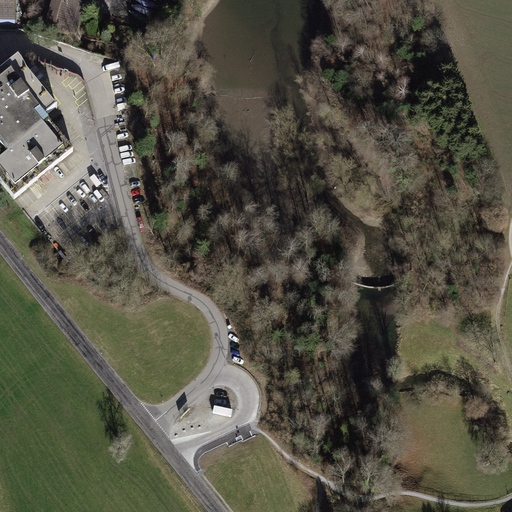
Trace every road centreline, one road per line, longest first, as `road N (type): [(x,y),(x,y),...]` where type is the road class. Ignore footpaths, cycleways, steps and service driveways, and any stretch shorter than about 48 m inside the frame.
road 1 (unclassified): [(150,425),(215,365),(217,319),(199,293),(166,282),(142,258),(127,230),(105,134)]
road 2 (tertiary): [(0,236),(150,425)]
road 3 (track): [(511,264),(496,320),(511,382)]
